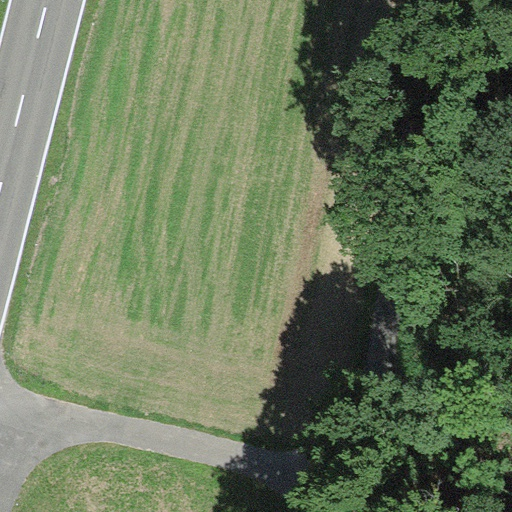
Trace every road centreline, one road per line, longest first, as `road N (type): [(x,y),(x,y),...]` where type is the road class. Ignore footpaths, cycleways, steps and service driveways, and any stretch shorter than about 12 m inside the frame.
road 1 (track): [(246,457),(25,416)]
road 2 (primary): [(46,0),(0,177)]
